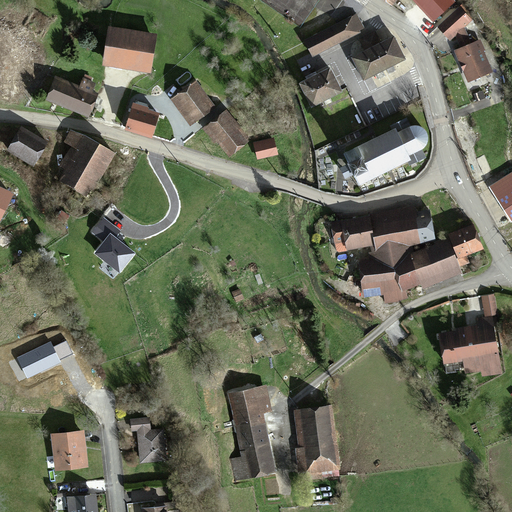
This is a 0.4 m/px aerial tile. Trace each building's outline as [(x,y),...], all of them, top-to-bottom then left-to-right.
[(453,3),(450,0),(412,0),(433,22),(453,3)] [(461,51),(455,54),(460,66),(463,73),(464,72),(469,83),(489,75),(481,53),(482,53),(479,44),(469,48),(462,28),(473,16),(466,10),(467,9),(460,3),(438,29),(452,40),(455,36),(461,51)] [(358,17),(306,42),(313,57),(353,37),(352,35),(364,28),(358,17)] [(352,58),(364,81),(405,60),(394,37),(382,43),(378,33),(361,42),(366,51),(352,58)] [(151,70),(155,47),(149,41),(110,35),(105,63),(151,70)] [(316,79),(314,75),(310,77),(312,81),(301,87),(312,109),(340,95),(329,73),(318,78),(316,79)] [(72,112),(80,91),(58,82),(56,82),(54,88),(50,86),(48,92),(51,93),(47,103),(72,112)] [(91,120),(100,97),(93,95),(96,88),(83,82),(72,112),(91,120)] [(214,116),(192,84),(171,99),(193,131),(214,116)] [(151,139),(158,116),(132,109),(126,131),(151,139)] [(246,145),(223,115),(204,130),(227,160),(246,145)] [(425,159),(422,150),(426,146),(427,142),(427,137),(426,134),(423,131),(419,129),(415,128),(411,130),(407,121),(392,128),(393,132),(376,140),(373,142),(345,155),(349,164),(341,168),(345,179),(354,174),(358,184),(408,162),(410,165),(425,159)] [(48,144),(23,128),(9,150),(34,166),(48,144)] [(73,147),(55,177),(61,181),(89,136),(73,132),(66,143),(73,147)] [(116,153),(89,136),(61,181),(88,197),(98,182),(116,153)] [(254,145),(257,159),(277,153),(273,140),(254,145)] [(511,224),(511,223),(511,174),(489,189),(511,224)] [(15,196),(1,190),(0,191),(0,224),(1,225),(15,196)] [(372,244),(375,257),(390,258),(394,257),(410,251),(410,245),(434,241),(429,214),(382,220),(381,213),(368,215),(368,217),(330,222),(333,241),(334,249),(336,251),(345,250),(345,248),(372,244)] [(449,243),(411,256),(410,251),(394,257),(390,258),(375,257),(376,261),(357,262),(358,286),(399,285),(401,291),(420,285),(459,271),(458,268),(469,265),(466,257),(483,251),(475,228),(473,227),(450,236),(458,259),(455,260),(449,243)] [(422,289),(461,275),(459,271),(420,285),(422,289)] [(482,297),(485,315),(496,313),(493,295),(482,297)] [(476,321),(477,331),(494,329),(493,319),(476,321)] [(477,331),(438,338),(443,366),(465,362),(467,374),(481,372),(479,360),(499,357),(494,329),(477,331)] [(499,357),(479,360),(481,372),(481,376),(501,373),(499,357)] [(260,389),(232,394),(244,450),(231,453),(236,482),(277,474),(260,389)] [(303,411),(310,473),(341,469),(335,407),(303,411)] [(150,421),(133,423),(135,434),(143,433),(146,464),(168,462),(165,432),(151,434),(150,421)] [(83,434),(57,437),(61,469),(87,466),(83,434)] [(79,509),(70,510),(69,511),(105,511),(104,496),(78,498),(79,509)] [(69,499),(70,510),(79,509),(78,498),(69,499)]
